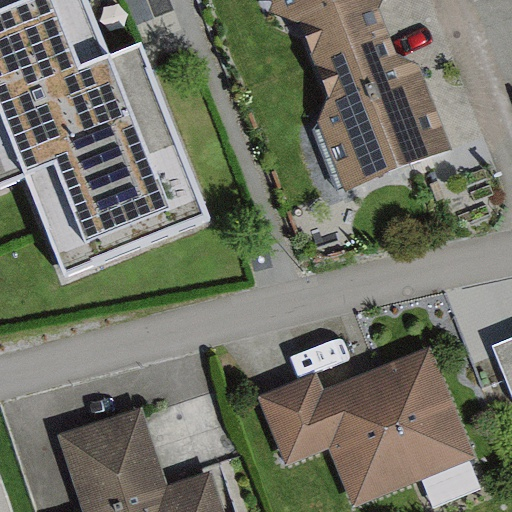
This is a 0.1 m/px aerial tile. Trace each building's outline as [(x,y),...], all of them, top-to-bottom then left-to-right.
[(0,0),(0,204),(28,194),(65,291),(212,235),(143,57),(110,70),(83,0),(0,0)] [(389,46),(379,22),(388,0),(270,0),(275,10),(270,18),(301,36),(316,75),(389,46)] [(320,128),(348,201),(453,160),(422,78),(399,70),(389,46),(316,75),(330,109),(320,128)] [(334,376),(278,398),(306,470),(351,453),(372,505),(495,458),(453,348),(340,392),(334,376)] [(158,414),(76,440),(98,511),(233,511),(223,478),(182,491),(158,414)] [(13,511),(0,468),(0,511),(13,511)]
